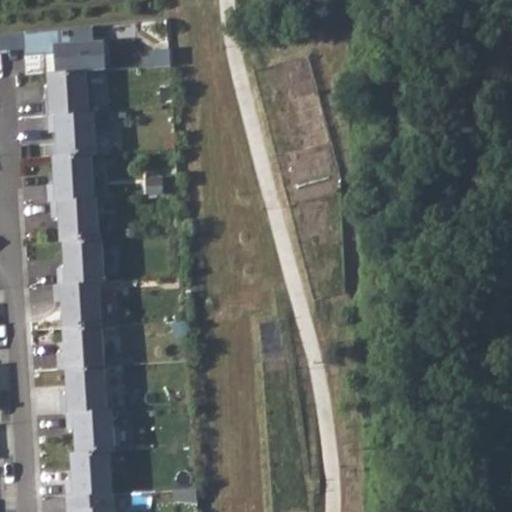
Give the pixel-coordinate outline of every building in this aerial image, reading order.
[(23,50),(24,56),(54,55),(55,73),(86,72),(105,70),(103,42),(93,42),(92,26),(22,33),(23,50)] [(6,34),(7,51),(23,50),(22,33),(6,34)] [(41,100),(42,117),(47,116),(88,114),(86,72),(55,73),(47,74),(48,100),(41,100)] [(55,132),(57,156),(91,154),(96,154),(93,114),(88,114),(47,116),(48,133),(55,132)] [(57,156),(52,157),(54,185),(47,185),(48,201),(50,201),(94,199),(91,154),(57,156)] [(58,217),(60,241),(62,241),(98,239),(96,198),(94,199),(50,201),(51,218),(58,217)] [(57,269),(58,285),(99,283),(104,282),(101,239),(98,239),(62,241),(64,268),(57,269)] [(108,268),(121,268),(121,244),(108,244),(108,268)] [(58,285),(53,285),(54,302),(61,301),(63,328),(101,326),(99,283),(58,285)] [(57,353),(58,369),(65,369),(104,366),(101,326),(63,328),(64,352),(57,353)] [(104,366),(65,369),(67,395),(60,395),(61,414),(66,413),(107,411),(104,366)] [(107,411),(66,413),(67,430),(74,429),(75,453),(109,451),(114,451),(112,411),(107,411)] [(65,480),(66,496),(112,494),(109,451),(75,453),(70,454),(72,479),(65,480)] [(112,494),(66,496),(66,511),(114,511),(113,494),(112,494)]
